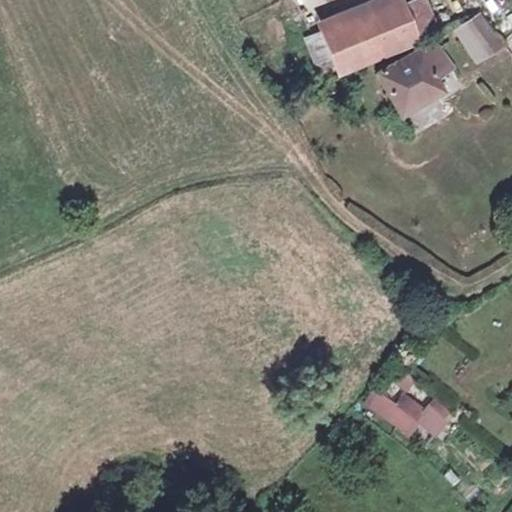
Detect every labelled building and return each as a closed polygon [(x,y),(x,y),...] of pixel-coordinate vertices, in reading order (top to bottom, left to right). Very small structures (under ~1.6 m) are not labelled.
[(330,35),(345,71),(423,39),(408,3),(330,35)] [(483,18),(467,28),(481,51),(497,41),(483,18)] [(444,42),(388,72),(408,110),(453,86),(447,74),(458,69),(444,42)] [(410,393),(420,376),(403,367),(394,384),(410,393)] [(418,427),(438,440),(456,414),(433,398),(426,408),(403,391),(395,403),(375,389),(363,405),(411,438),(418,427)]
